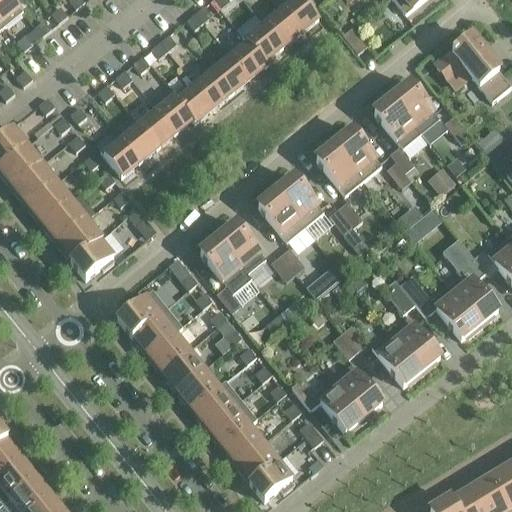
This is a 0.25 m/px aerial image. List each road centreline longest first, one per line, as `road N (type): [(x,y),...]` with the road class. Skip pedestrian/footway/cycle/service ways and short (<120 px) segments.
road 1 (residential): [(476,1),(70,331)]
road 2 (residential): [(289,511),(511,331)]
road 3 (residential): [(70,331),(215,511)]
road 4 (unclassified): [(170,511),(41,356)]
road 5 (residential): [(152,0),(0,123)]
road 6 (residential): [(12,382),(115,511)]
